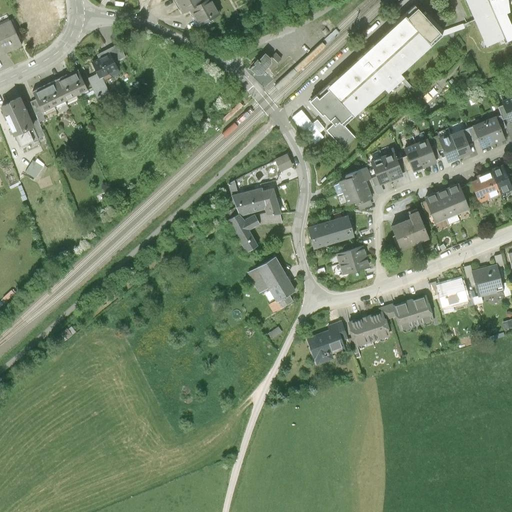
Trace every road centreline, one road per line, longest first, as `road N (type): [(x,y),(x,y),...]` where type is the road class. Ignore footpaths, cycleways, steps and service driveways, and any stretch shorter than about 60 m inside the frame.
road 1 (unclassified): [(77,15),(136,22),(210,54),(277,120)]
road 2 (residential): [(379,289),(379,203),(511,149)]
road 3 (unclassified): [(277,120),(303,177),(297,247),(319,303)]
road 4 (residential): [(277,120),(411,0)]
road 5 (unclassified): [(379,289),(511,231)]
